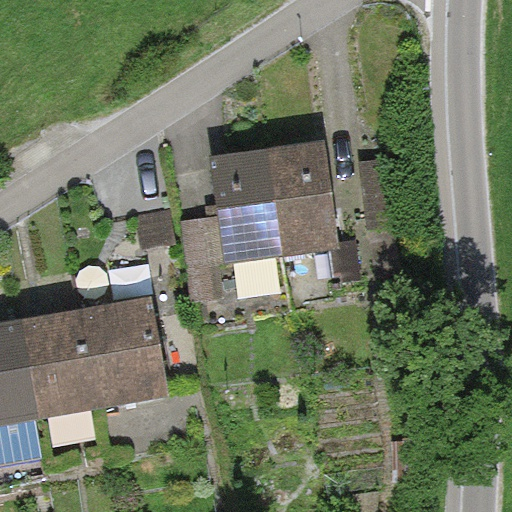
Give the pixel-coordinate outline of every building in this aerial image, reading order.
[(337,147),(279,154),(292,256),(350,249),(337,147)] [(279,154),(221,161),(234,263),(292,256),(279,154)] [(196,292),(231,289),(225,208),(191,210),(196,292)] [(162,303),(88,314),(105,416),(178,405),(162,303)] [(88,314),(27,324),(43,426),(105,416),(88,314)] [(27,324),(0,328),(0,433),(43,426),(27,324)]
